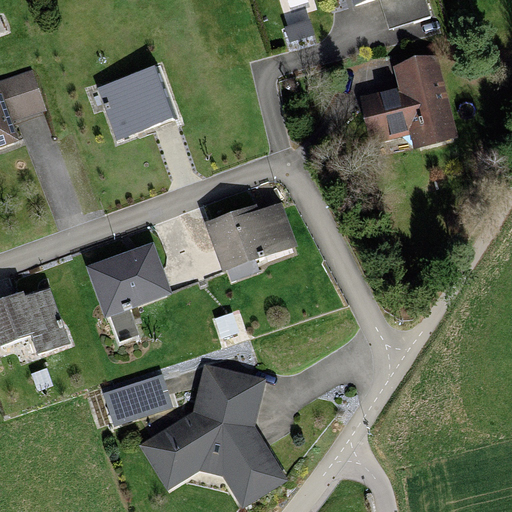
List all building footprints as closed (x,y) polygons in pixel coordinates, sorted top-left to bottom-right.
[(425,0),(378,0),(388,30),(431,17),(425,0)] [(309,19),(284,27),(289,43),(314,35),(309,19)] [(453,143),(432,64),(393,75),(398,95),(361,105),(372,149),(410,139),(414,153),(453,143)] [(154,67),(96,88),(116,140),(173,119),(154,67)] [(0,148),(12,145),(0,109),(0,148)] [(254,218),(252,211),(202,227),(218,276),(291,252),(277,210),(254,218)] [(148,252),(86,272),(102,320),(164,299),(148,252)] [(18,299),(0,306),(0,349),(27,339),(34,358),(64,347),(45,297),(21,306),(18,299)] [(235,314),(204,321),(209,344),(240,337),(235,314)] [(166,491),(199,471),(221,476),(242,509),(288,480),(255,427),(266,379),(204,365),(193,413),(138,445),(166,491)] [(46,368),(30,374),(37,392),(53,386),(46,368)] [(162,374),(102,393),(114,428),(173,408),(162,374)]
